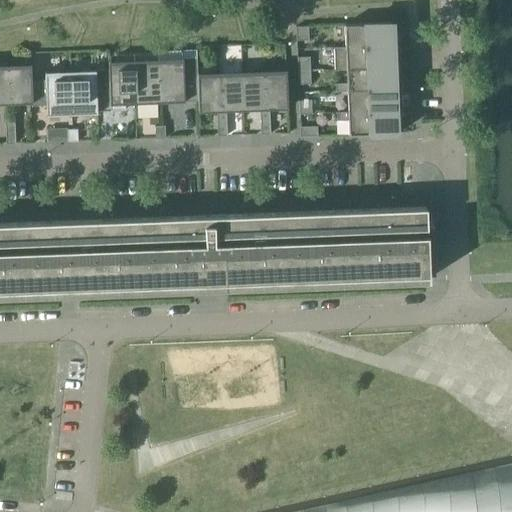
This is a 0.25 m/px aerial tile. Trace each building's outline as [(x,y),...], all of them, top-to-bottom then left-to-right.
[(343,25),(344,47),(393,45),(392,23),(343,25)] [(307,26),(295,27),(296,40),(308,40),(307,26)] [(333,47),(334,69),(393,67),(393,45),(344,47),(333,47)] [(296,57),(297,71),(309,70),(309,57),(296,57)] [(158,102),(197,101),(196,78),(183,79),(182,61),(157,62),(158,102)] [(134,103),(158,102),(157,62),(133,63),(134,103)] [(94,70),(94,73),(96,113),(100,113),(100,111),(125,110),(124,104),(134,103),(133,63),(108,64),(108,70),(94,70)] [(0,104),(9,104),(8,68),(0,67),(0,104)] [(9,104),(31,103),(30,80),(30,67),(8,68),(9,104)] [(335,92),(346,91),(394,89),(393,67),(334,69),(334,70),(345,70),(346,83),(334,83),(335,92)] [(309,70),(297,71),(297,84),(310,84),(309,70)] [(285,72),(263,73),(264,110),(268,109),(287,109),(285,72)] [(96,113),(94,73),(69,74),(71,114),(96,113)] [(263,73),(241,74),(242,110),(259,110),(260,122),(269,122),(268,109),(264,110),(263,73)] [(46,115),(71,114),(69,74),(44,74),(45,80),(30,80),(31,103),(31,106),(45,105),(46,115)] [(241,74),(219,75),(221,111),(225,111),(242,110),(241,74)] [(196,78),(197,101),(198,112),(216,111),(216,124),(226,123),(225,111),(221,111),(219,75),(196,76),(196,78)] [(336,112),(336,113),(395,111),(394,89),(346,91),(347,112),(336,112)] [(298,100),(299,114),(311,114),(310,100),(298,100)] [(395,111),(336,113),(336,120),(347,120),(348,135),(394,133),(394,134),(396,134),(395,111)] [(4,119),(5,132),(14,131),(14,119),(4,119)] [(260,122),(260,134),(269,134),(269,122),(260,122)] [(216,124),(217,136),(226,136),(226,123),(216,124)] [(154,126),(155,138),(165,138),(164,126),(154,126)] [(316,126),(299,127),(299,137),(317,136),(316,126)] [(67,129),(67,142),(77,141),(77,129),(67,129)] [(14,131),(5,132),(5,144),(15,144),(14,131)] [(427,275),(425,216),(425,207),(396,208),(367,209),(338,211),(309,212),(280,213),(251,214),(223,215),(194,216),(165,217),(136,218),(108,219),(78,221),(49,222),(21,223),(0,223),(0,296),(23,295),(52,294),(78,293),(81,293),(110,292),(139,291),(168,290),(197,288),(223,287),(226,287),(254,286),(283,285),(312,284),(341,283),(370,282),(399,281),(427,280),(427,275)] [(511,511),(511,463),(294,511),(511,511)]
